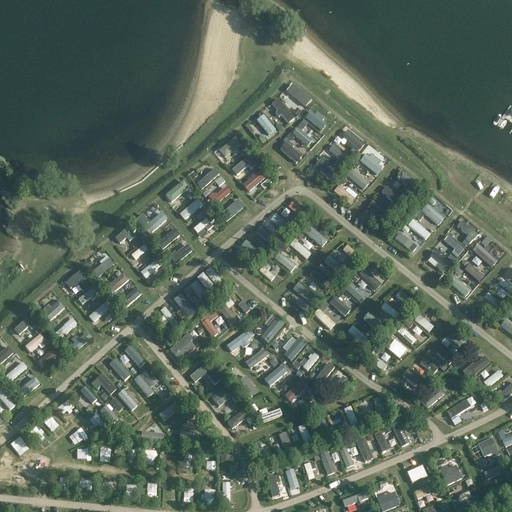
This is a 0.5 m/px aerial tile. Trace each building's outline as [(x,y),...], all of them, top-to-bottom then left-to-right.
[(284,96),(301,112),(314,99),(296,83),(284,96)] [(278,99),(272,105),(278,112),(275,114),(278,118),(281,116),(288,124),(294,119),(278,99)] [(297,109),(292,114),(297,118),(301,113),(297,109)] [(314,114),(309,120),(323,133),(328,127),(314,114)] [(304,121),(298,128),(302,132),(308,125),(304,121)] [(280,124),(275,128),(279,132),(284,129),(280,124)] [(348,131),(342,137),(348,142),(346,145),(352,150),(355,147),(360,151),(365,144),(348,131)] [(262,137),(258,140),(262,145),(266,142),(262,137)] [(236,138),(219,151),(225,159),(232,153),(235,156),(240,152),(237,149),(242,145),(236,138)] [(286,144),(280,151),(296,164),(303,157),(292,149),(294,146),(286,139),(284,142),(286,144)] [(334,146),(329,151),(340,161),(337,164),(342,168),(344,164),(349,158),(334,146)] [(244,149),(239,154),(243,159),(248,154),(244,149)] [(353,150),(349,155),(353,158),(357,153),(353,150)] [(377,177),(383,169),(365,155),(359,163),(377,177)] [(249,156),(232,171),(237,176),(248,167),(251,170),(256,166),(254,162),(249,156)] [(321,160),(316,166),(322,170),(320,172),(326,177),(328,175),(333,179),(337,174),(321,160)] [(356,161),(352,166),(356,170),(360,165),(356,161)] [(204,191),(222,174),(216,168),(198,185),(204,191)] [(262,170),(244,186),(251,193),(269,177),(262,170)] [(400,177),(397,180),(408,187),(404,192),(410,197),(418,185),(406,176),(407,175),(402,171),(398,176),(400,177)] [(193,173),(189,177),(193,181),(198,177),(193,173)] [(362,189),(367,182),(357,174),(351,181),(362,189)] [(219,188),(227,184),(223,177),(216,180),(219,188)] [(186,180),(168,194),(174,202),(192,188),(186,180)] [(268,180),(264,183),(268,188),(272,184),(268,180)] [(339,187),(334,193),(350,206),(355,200),(344,191),(345,189),(341,186),(340,187),(339,187)] [(387,187),(382,193),(393,203),(390,205),(395,209),(397,207),(399,208),(404,202),(387,187)] [(213,194),(208,198),(216,206),(231,193),(226,188),(217,196),(215,194),(214,195),(213,194)] [(192,193),(187,196),(191,201),(196,198),(192,193)] [(404,194),(399,198),(404,202),(408,197),(404,194)] [(502,195),(497,200),(506,209),(511,204),(502,195)] [(199,199),(181,215),(186,221),(204,206),(199,199)] [(293,202),(288,208),(298,216),(296,218),(301,222),(302,220),(303,220),(307,214),(293,202)] [(373,202),(368,207),(372,211),(370,213),(376,218),(378,215),(383,220),(388,214),(373,202)] [(230,206),(225,210),(228,213),(227,214),(231,219),(244,208),(240,203),(233,209),(230,206)] [(439,227),(446,220),(429,204),(422,211),(439,227)] [(149,225),(155,232),(170,220),(164,212),(149,225)] [(200,213),(195,217),(199,221),(204,217),(200,213)] [(418,213),(414,218),(420,222),(424,217),(418,213)] [(278,217),(273,224),(285,234),(290,227),(278,217)] [(295,219),(292,224),(296,227),(300,223),(295,219)] [(415,219),(408,226),(425,242),(432,235),(415,219)] [(206,220),(193,230),(197,235),(205,229),(208,232),(212,228),(206,220)] [(316,222),(312,227),(316,230),(320,225),(316,222)] [(461,222),(456,227),(467,237),(461,244),(466,248),(472,241),(473,241),(477,236),(461,222)] [(131,225),(115,240),(120,245),(126,239),(129,242),(135,237),(132,234),(136,231),(131,225)] [(263,227),(257,234),(270,245),(276,238),(263,227)] [(396,239),(412,254),(419,247),(402,232),(396,239)] [(447,237),(443,242),(453,250),(451,254),(456,258),(463,250),(447,237)] [(487,237),(480,245),(485,249),(492,241),(487,237)] [(246,242),(242,247),(247,252),(245,254),(251,259),(253,256),(256,259),(261,253),(246,242)] [(309,260),(313,253),(297,242),(292,249),(309,260)] [(136,262),(152,248),(147,243),(131,257),(136,262)] [(175,252),(169,257),(176,266),(193,252),(187,245),(177,254),(175,252)] [(357,263),(362,257),(349,245),(344,250),(357,263)] [(286,247),(282,252),(287,257),(291,251),(286,247)] [(492,270),(499,263),(481,247),(475,254),(492,270)] [(153,252),(147,258),(150,262),(157,257),(153,252)] [(289,271),(294,265),(280,252),(275,258),(289,271)] [(434,252),(429,258),(437,265),(435,268),(439,271),(442,274),(450,265),(434,252)] [(471,254),(467,259),(471,262),(475,258),(471,254)] [(98,279),(116,265),(109,256),(91,270),(98,279)] [(338,274),(343,267),(330,256),(324,263),(338,274)] [(141,274),(146,280),(164,264),(159,258),(141,274)] [(90,260),(85,264),(88,269),(93,265),(90,260)] [(270,260),(266,265),(271,269),(275,264),(270,260)] [(478,285),(485,278),(471,264),(465,270),(478,285)] [(266,265),(259,272),(271,282),(275,278),(268,272),(270,268),(266,265)] [(165,266),(161,269),(165,275),(170,271),(165,266)] [(214,268),(207,272),(219,291),(227,286),(214,268)] [(458,269),(454,274),(460,278),(463,273),(458,269)] [(312,275),(325,290),(331,284),(317,270),(312,275)] [(374,291),(380,284),(366,271),(360,277),(374,291)] [(80,272),(65,285),(70,290),(80,282),(82,284),(86,281),(84,279),(85,278),(80,272)] [(114,294),(131,280),(125,273),(108,287),(114,294)] [(204,274),(199,278),(208,289),(213,284),(204,274)] [(103,278),(99,281),(103,286),(107,282),(103,278)] [(460,280),(454,287),(467,298),(473,292),(460,280)] [(500,285),(511,295),(511,286),(505,280),(500,285)] [(89,281),(82,287),(85,292),(93,286),(89,281)] [(197,284),(191,288),(197,295),(194,298),(198,303),(201,300),(204,304),(209,299),(197,284)] [(298,285),(293,291),(310,305),(315,299),(298,285)] [(353,286),(347,292),(359,303),(365,296),(353,286)] [(93,289),(79,301),(82,305),(90,299),(91,302),(96,298),(94,296),(97,293),(93,289)] [(189,289),(183,293),(187,298),(193,294),(189,289)] [(319,290),(315,295),(318,297),(319,297),(321,299),(324,295),(322,293),(323,293),(319,290)] [(341,291),(336,296),(340,299),(344,294),(341,291)] [(401,292),(396,298),(406,306),(404,308),(409,312),(415,304),(401,292)] [(117,293),(112,297),(116,302),(121,298),(117,293)] [(490,293),(485,298),(498,311),(503,305),(490,293)] [(103,296),(98,300),(101,304),(106,299),(103,296)] [(233,296),(228,300),(232,304),(236,300),(233,296)] [(185,313),(190,319),(196,314),(185,300),(174,309),(180,317),(185,313)] [(45,314),(41,318),(47,325),(65,309),(59,302),(51,309),(48,306),(42,311),(45,314)] [(96,322),(112,308),(107,302),(91,317),(96,322)] [(324,302),(318,309),(322,314),(329,306),(324,302)] [(396,320),(400,314),(386,304),(382,310),(396,320)] [(37,305),(33,309),(37,314),(42,310),(37,305)] [(160,312),(174,330),(180,325),(166,308),(160,312)] [(401,308),(398,311),(405,317),(408,313),(401,308)] [(222,315),(231,326),(239,320),(230,309),(222,315)] [(425,309),(422,312),(428,317),(431,313),(425,309)] [(371,325),(378,332),(384,327),(368,312),(359,321),(367,329),(371,325)] [(422,313),(415,322),(429,334),(434,328),(424,320),(427,317),(422,313)] [(30,317),(14,331),(18,336),(29,327),(31,330),(36,326),(33,323),(35,322),(30,317)] [(207,318),(200,323),(212,339),(218,334),(207,318)] [(279,318),(262,338),(270,344),(286,324),(279,318)] [(62,339),(79,324),(74,319),(58,334),(62,339)] [(511,323),(507,320),(501,327),(511,336),(511,323)] [(53,323),(47,328),(51,332),(56,328),(53,323)] [(39,326),(33,331),(37,335),(42,330),(39,326)] [(365,348),(371,341),(354,326),(348,333),(365,348)] [(79,337),(85,331),(81,327),(75,332),(79,337)] [(169,329),(164,332),(168,338),(172,334),(169,329)] [(292,340),(298,335),(294,331),(288,336),(292,340)] [(406,331),(401,337),(413,347),(418,341),(406,331)] [(456,331),(450,338),(466,352),(472,346),(456,331)] [(74,344),(69,349),(74,354),(91,340),(86,334),(79,340),(76,337),(71,341),(74,344)] [(245,334),(227,347),(231,354),(241,347),(243,350),(249,345),(247,342),(250,340),(245,334)] [(188,335),(170,351),(180,363),(195,349),(191,343),(193,341),(188,335)] [(39,336),(25,348),(30,354),(38,347),(41,350),(47,345),(44,342),(39,336)] [(65,338),(60,342),(64,347),(69,343),(65,338)] [(303,339),(288,353),(293,358),(308,344),(303,339)] [(275,341),(271,347),(277,351),(281,345),(275,341)] [(395,341),(387,350),(400,361),(407,352),(395,341)] [(10,346),(0,355),(0,366),(1,368),(17,353),(10,346)] [(40,362),(47,369),(63,354),(57,347),(40,362)] [(379,347),(375,351),(380,355),(384,351),(379,347)] [(127,349),(118,355),(127,367),(135,361),(127,349)] [(265,349),(246,363),(250,370),(270,356),(265,349)] [(458,351),(454,356),(459,359),(462,355),(458,351)] [(304,360),(300,365),(303,368),(303,369),(307,373),(319,359),(314,355),(308,363),(304,360)] [(64,356),(59,360),(63,364),(68,360),(64,356)] [(472,364),(462,373),(468,381),(473,377),(473,378),(489,364),(484,357),(473,366),(472,364)] [(388,367),(382,359),(376,364),(382,372),(388,367)] [(272,360),(269,363),(274,369),(278,366),(272,360)] [(423,360),(419,365),(428,372),(425,375),(430,378),(436,371),(423,360)] [(295,362),(292,366),(298,371),(301,367),(295,362)] [(24,363),(6,377),(11,383),(29,368),(24,363)] [(113,380),(120,373),(111,363),(103,369),(113,380)] [(320,386),(337,369),(331,363),(314,380),(320,386)] [(208,364),(190,378),(195,384),(206,375),(215,386),(222,381),(208,364)] [(283,365),(265,381),(271,388),(289,373),(283,365)] [(420,393),(427,385),(410,369),(403,377),(420,393)] [(500,370),(483,384),(488,390),(505,376),(500,370)] [(294,376),(289,380),(293,385),(298,381),(294,376)] [(23,398),(42,385),(38,377),(18,390),(23,398)] [(246,377),(235,385),(247,402),(253,398),(247,390),(252,386),(246,377)] [(477,378),(473,381),(478,387),(482,384),(477,378)] [(303,380),(287,397),(294,403),(310,386),(303,380)] [(335,383),(332,387),(340,394),(347,384),(343,380),(339,386),(335,383)] [(286,383),(280,388),(284,393),(290,388),(286,383)] [(499,392),(494,396),(501,404),(511,394),(511,383),(501,394),(499,392)] [(226,388),(212,399),(215,404),(230,392),(226,388)] [(311,389),(307,392),(311,397),(315,393),(311,389)] [(464,389),(459,393),(464,397),(468,393),(464,389)] [(413,390),(409,395),(413,399),(417,394),(413,390)] [(490,390),(486,394),(491,399),(495,395),(490,390)] [(0,412),(14,403),(9,395),(0,401),(0,412)] [(161,397),(154,403),(160,411),(167,405),(161,397)] [(379,397),(373,399),(378,413),(374,414),(375,419),(380,417),(382,422),(388,420),(379,397)] [(115,399),(110,404),(113,408),(118,403),(115,399)] [(67,401),(60,408),(67,415),(74,408),(67,401)] [(241,404),(236,408),(239,412),(244,407),(241,404)] [(351,407),(343,411),(352,431),(360,427),(351,407)] [(247,420),(252,426),(257,421),(247,408),(227,424),(233,431),(247,420)] [(264,424),(286,417),(284,408),(262,415),(264,424)] [(458,418),(451,422),(455,427),(462,423),(458,418)] [(51,430),(57,424),(51,419),(45,425),(51,430)] [(408,421),(403,424),(406,430),(411,427),(408,421)] [(404,448),(413,442),(401,423),(392,429),(404,448)] [(328,424),(320,426),(323,437),(331,435),(328,424)] [(299,428),(305,449),(314,446),(307,425),(299,428)] [(75,433),(79,442),(88,439),(85,430),(75,433)] [(502,432),(497,434),(501,441),(505,439),(502,432)] [(279,435),(285,454),(294,451),(289,433),(279,435)] [(381,435),(375,438),(382,452),(388,450),(385,443),(389,442),(386,437),(383,438),(381,435)] [(24,437),(17,443),(23,450),(30,444),(24,437)] [(511,437),(502,442),(505,449),(511,445),(511,437)] [(355,444),(365,464),(376,458),(366,438),(355,444)] [(491,440),(477,446),(483,459),(490,455),(492,459),(499,456),(491,440)] [(258,444),(251,447),(260,469),(271,465),(267,457),(264,458),(258,444)] [(88,446),(82,449),(86,460),(93,457),(88,446)] [(100,457),(111,458),(111,448),(101,447),(100,457)] [(127,462),(134,463),(136,451),(129,450),(127,462)] [(156,466),(156,450),(146,450),(145,465),(156,466)] [(340,455),(347,470),(356,466),(349,451),(340,455)] [(174,466),(174,452),(165,452),(165,466),(174,466)] [(340,461),(334,464),(329,453),(320,457),(328,477),(344,470),(340,461)] [(236,457),(221,457),(221,476),(229,476),(229,465),(236,465),(236,457)] [(442,460),(436,462),(438,468),(444,465),(442,460)] [(310,465),(304,467),(309,481),(315,479),(312,471),(316,470),(314,464),(310,465)] [(486,472),(489,480),(507,473),(503,465),(486,472)] [(455,467),(440,474),(446,487),(461,481),(455,467)] [(421,468),(406,474),(410,485),(426,478),(421,468)] [(294,471),(285,473),(290,489),(298,486),(294,471)] [(274,476),(266,478),(272,499),(280,497),(276,485),(280,484),(278,478),(274,479),(274,476)] [(417,501),(440,492),(438,485),(415,493),(417,501)] [(187,488),(187,496),(198,496),(198,489),(187,488)] [(365,494),(342,502),(344,510),(368,502),(365,494)] [(395,494),(377,501),(381,511),(388,511),(400,508),(395,494)] [(458,500),(453,503),(456,511),(459,511),(477,504),(474,497),(459,504),(458,500)] [(443,503),(420,510),(420,511),(439,511),(445,510),(443,503)]
